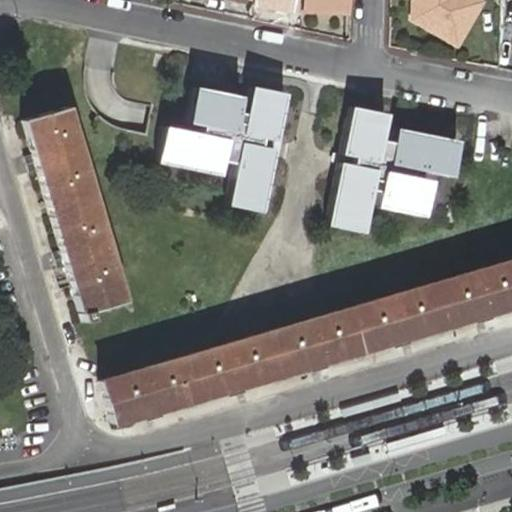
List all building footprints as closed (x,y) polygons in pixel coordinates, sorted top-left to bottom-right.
[(296,0),(252,0),(252,4),(294,11),(296,0)] [(301,0),(301,12),(342,14),(342,0),(301,0)] [(414,0),(415,1),(410,5),(409,20),(447,43),(455,30),(465,37),(483,5),(475,0),(414,0)] [(455,30),(447,43),(458,49),(465,37),(455,30)] [(271,146),(281,94),(246,88),(241,115),(230,113),(233,97),(188,88),(182,123),(197,126),(195,136),(159,129),(152,162),(215,174),(218,158),(234,161),(225,207),(258,214),(271,146)] [(383,112),(346,106),(336,160),(325,224),(356,229),(364,189),(373,190),(370,206),(418,214),(424,180),(409,177),(410,169),(448,176),(455,139),(391,128),(389,141),(379,139),(383,112)] [(89,322),(85,312),(124,302),(67,110),(20,122),(79,324),(89,322)] [(99,383),(109,426),(110,425),(511,305),(511,258),(264,333),(99,383)]
